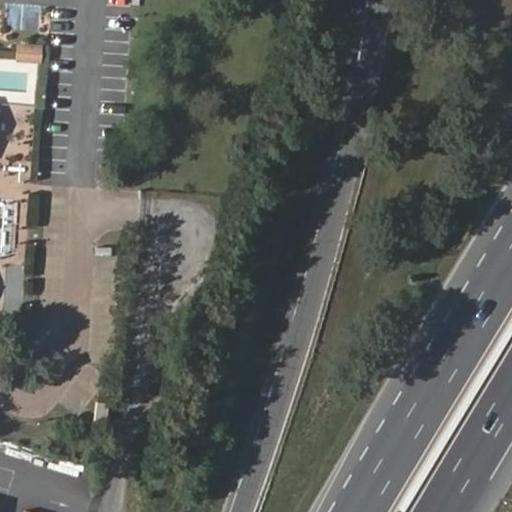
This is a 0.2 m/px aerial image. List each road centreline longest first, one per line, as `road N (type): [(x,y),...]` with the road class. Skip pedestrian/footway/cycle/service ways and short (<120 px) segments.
road 1 (unknown): [(110,503),(143,319),(151,233),(144,201),(78,194),(73,369),(41,399),(0,397)]
road 2 (motorway): [(379,0),(335,214),(238,511)]
road 3 (motorway): [(511,267),(362,511)]
road 4 (motorway): [(442,511),(511,396)]
